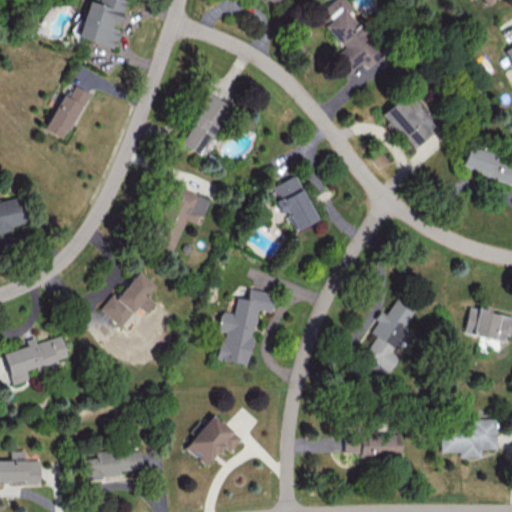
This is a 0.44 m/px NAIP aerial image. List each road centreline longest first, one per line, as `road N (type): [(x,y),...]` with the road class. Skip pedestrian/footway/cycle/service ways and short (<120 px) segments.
road 1 (residential): [(511,254),(452,239),(386,200),(266,62),(175,25)]
road 2 (residential): [(183,0),(120,175),(71,248),(0,297)]
road 3 (residential): [(386,200),(339,277),(293,398),(289,511)]
road 4 (residential): [(511,508),(289,511)]
